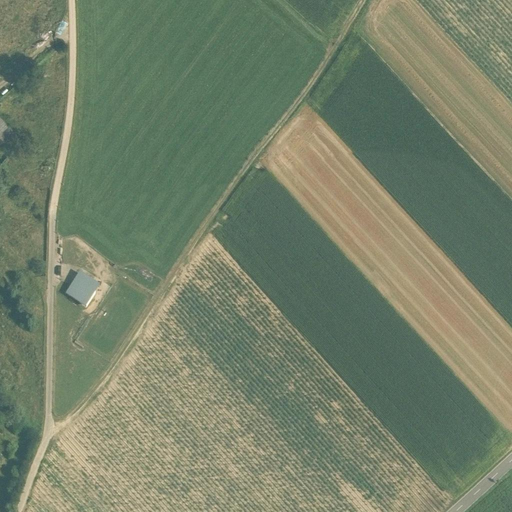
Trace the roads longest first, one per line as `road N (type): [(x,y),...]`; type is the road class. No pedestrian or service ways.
road 1 (track): [(368,0),(90,396),(64,426),(47,432)]
road 2 (track): [(71,0),(73,92),(52,227),(47,432)]
